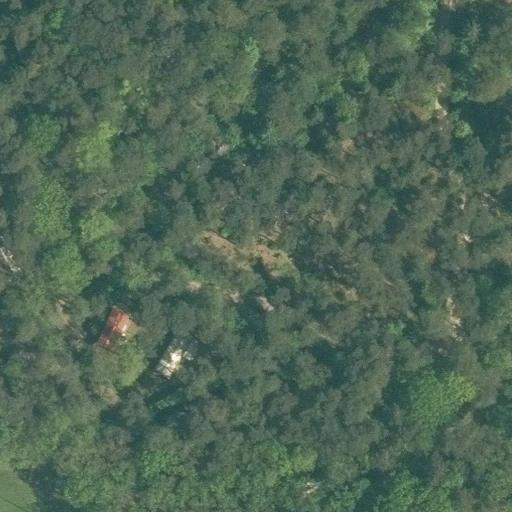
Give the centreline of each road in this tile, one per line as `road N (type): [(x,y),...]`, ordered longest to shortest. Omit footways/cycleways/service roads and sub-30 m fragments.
road 1 (track): [(0,81),(33,181),(66,235),(92,255),(381,348),(449,346),(511,365)]
road 2 (track): [(449,346),(462,218),(442,78),(445,0)]
